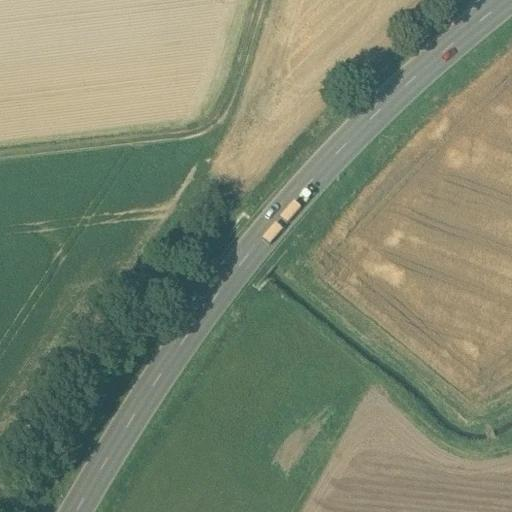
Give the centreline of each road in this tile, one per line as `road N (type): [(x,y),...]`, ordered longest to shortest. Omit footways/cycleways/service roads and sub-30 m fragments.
road 1 (secondary): [(76,511),(254,250),(367,124),(510,0)]
road 2 (track): [(0,156),(215,124),(258,0)]
